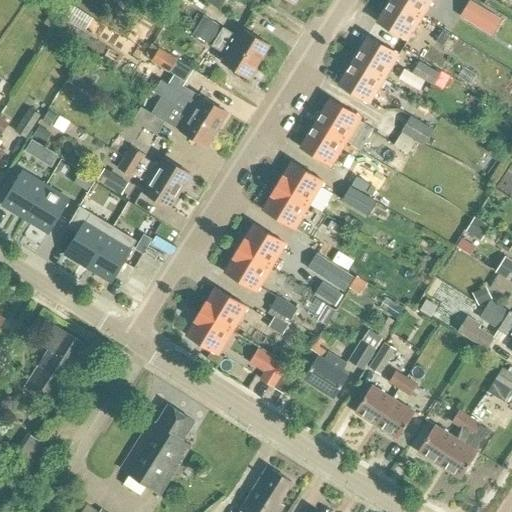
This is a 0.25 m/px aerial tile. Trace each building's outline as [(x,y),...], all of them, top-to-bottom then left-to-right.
[(204,0),(220,9),(225,0),(204,0)] [(408,41),(423,17),(394,0),(390,0),(377,22),(408,41)] [(394,0),(423,17),(433,0),(394,0)] [(470,0),(460,16),(491,35),(501,19),(470,0)] [(48,17),(44,24),(53,29),(57,23),(48,17)] [(198,25),(259,62),(269,45),(242,29),(238,36),(223,27),(222,28),(203,17),(198,25)] [(249,79),(259,62),(198,25),(194,33),(212,44),(211,46),(226,55),(221,62),(249,79)] [(442,31),(435,42),(442,46),(449,35),(442,31)] [(353,61),(384,80),(398,56),(367,37),(353,61)] [(184,82),(193,69),(159,48),(151,61),(184,82)] [(369,104),(384,80),(353,61),(338,85),(369,104)] [(434,84),(440,73),(419,61),(412,72),(434,84)] [(77,69),(70,80),(80,86),(87,75),(77,69)] [(190,113),(217,130),(228,113),(201,96),(197,102),(169,84),(162,96),(177,105),(190,113)] [(207,147),(217,130),(190,113),(177,105),(162,96),(151,113),(207,147)] [(315,124),(346,143),(361,120),(329,100),(315,124)] [(27,138),(41,115),(29,108),(15,131),(27,138)] [(48,110),(42,121),(49,126),(56,115),(48,110)] [(425,146),(434,131),(411,117),(402,132),(425,146)] [(332,167),(346,143),(315,124),(300,147),(332,167)] [(39,126),(32,136),(41,142),(48,131),(39,126)] [(123,158),(180,192),(190,175),(162,158),(157,167),(143,159),(145,156),(130,147),(123,158)] [(169,209),(180,192),(123,158),(117,168),(131,177),(133,174),(147,183),(141,192),(169,209)] [(276,186),(309,206),(324,182),(291,162),(276,186)] [(70,168),(61,163),(56,170),(65,176),(70,168)] [(121,194),(129,182),(104,167),(97,179),(121,194)] [(26,219),(46,186),(31,177),(23,172),(3,204),(11,209),(26,219)] [(46,186),(26,219),(49,233),(69,201),(46,186)] [(294,230),(309,206),(276,186),(262,210),(294,230)] [(342,200),(367,215),(375,202),(350,186),(342,200)] [(78,233),(65,254),(88,268),(113,227),(79,206),(67,227),(78,233)] [(474,218),(466,231),(481,240),(489,227),(474,218)] [(339,226),(329,222),(325,231),(335,235),(339,226)] [(238,249),(270,269),(285,245),(252,225),(238,249)] [(113,227),(88,268),(111,282),(136,241),(113,227)] [(474,249),(460,240),(455,248),(469,257),(474,249)] [(255,293),(270,269),(238,249),(223,273),(255,293)] [(354,275),(317,251),(308,266),(345,289),(354,275)] [(511,284),(511,263),(504,258),(495,273),(511,284)] [(429,260),(423,270),(429,274),(435,264),(429,260)] [(335,308),(342,296),(322,283),(314,295),(335,308)] [(486,287),(473,293),(478,304),(491,297),(486,287)] [(199,312),(232,332),(246,308),(214,288),(199,312)] [(269,311),(290,323),(298,310),(277,297),(269,311)] [(309,304),(305,310),(328,323),(335,312),(315,300),(311,306),(309,304)] [(485,310),(511,327),(511,315),(490,301),(485,310)] [(511,327),(485,310),(484,310),(473,304),(468,312),(479,319),(480,317),(511,337),(511,338),(506,347),(511,351),(511,327)] [(282,337),(290,323),(269,311),(261,325),(282,337)] [(217,356),(232,332),(199,312),(185,336),(217,356)] [(466,317),(457,333),(486,351),(495,337),(479,328),(480,326),(466,317)] [(383,341),(391,328),(389,327),(392,322),(387,319),(377,336),(368,331),(349,362),(363,370),(381,339),(383,341)] [(49,406),(87,347),(53,325),(40,345),(47,350),(22,388),(49,406)] [(380,376),(395,351),(384,344),(369,369),(380,376)] [(344,365),(327,354),(323,361),(317,357),(302,381),(331,399),(346,375),(340,371),(344,365)] [(272,358),(259,379),(283,393),(296,372),(272,358)] [(511,392),(511,375),(501,369),(494,381),(511,392)] [(399,390),(406,380),(395,373),(388,384),(399,390)] [(406,380),(399,390),(410,397),(417,386),(406,380)] [(375,427),(392,400),(370,387),(354,413),(375,427)] [(392,400),(375,427),(396,440),(413,413),(392,400)] [(180,441),(192,422),(166,406),(155,424),(149,421),(119,469),(146,486),(159,494),(187,449),(190,451),(192,448),(180,441)] [(462,428),(469,416),(458,409),(450,421),(462,428)] [(455,439),(438,466),(460,480),(476,453),(465,446),(472,435),(473,435),(480,423),(469,416),(462,428),(455,439)] [(438,466),(455,439),(434,426),(417,453),(438,466)] [(278,511),(282,506),(277,503),(289,482),(267,469),(240,511),(278,511)]
